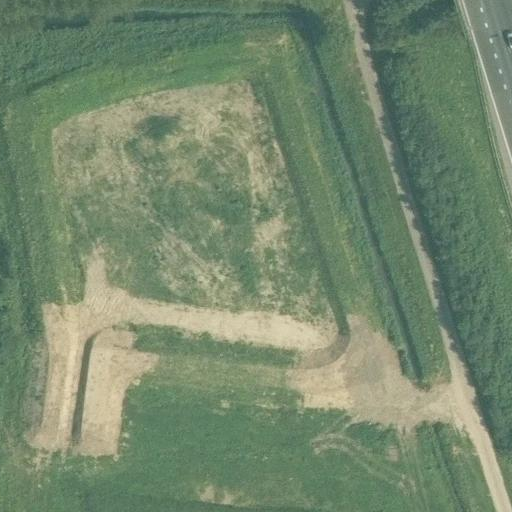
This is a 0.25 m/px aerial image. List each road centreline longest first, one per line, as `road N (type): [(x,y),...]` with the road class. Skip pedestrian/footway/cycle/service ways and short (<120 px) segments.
road 1 (unclassified): [(507,511),(359,41),(353,0)]
road 2 (unclassified): [(361,318),(358,361),(346,375),(310,380),(103,361),(76,511)]
